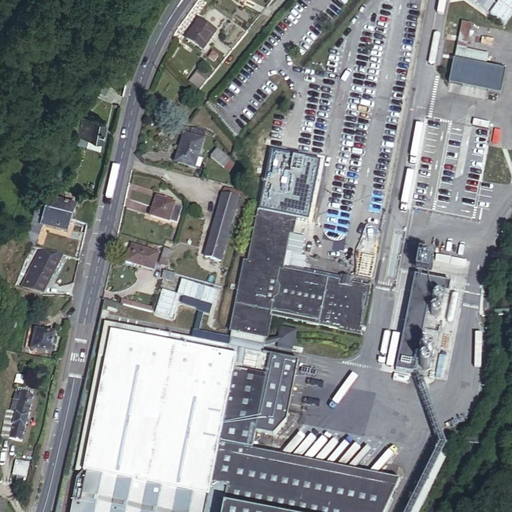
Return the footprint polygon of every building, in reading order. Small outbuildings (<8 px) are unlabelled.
[(224,0),(236,9),(243,0),(224,0)] [(456,45),(466,47),(472,22),(462,20),(456,45)] [(194,27),(182,47),(199,59),(212,37),(194,27)] [(468,55),(486,59),(488,53),(469,49),(468,55)] [(506,67),(454,55),(449,79),(500,91),(506,67)] [(195,98),(204,87),(194,77),(184,88),(195,98)] [(113,106),(116,98),(101,93),(99,100),(113,106)] [(108,151),(111,134),(100,131),(101,128),(93,127),(92,130),(89,130),(86,146),(108,151)] [(188,127),(178,163),(194,168),(205,133),(188,127)] [(218,150),(210,158),(219,169),(226,162),(218,150)] [(270,168),(261,207),(309,218),(318,179),(270,168)] [(205,256),(202,264),(212,266),(232,198),(220,194),(202,254),(205,256)] [(64,200),(58,218),(78,225),(82,212),(67,208),(69,202),(64,200)] [(150,221),(165,225),(171,207),(156,202),(150,221)] [(171,207),(165,225),(168,226),(174,208),(171,207)] [(301,237),(305,221),(268,213),(256,266),(252,265),(234,348),(151,329),(149,338),(117,331),(87,470),(81,479),(73,511),(390,511),(403,485),(256,453),(260,435),(278,439),(291,424),(304,365),(252,353),(254,346),(270,349),(277,318),(365,338),(375,291),(360,287),(361,283),(311,271),(314,259),(309,258),(313,240),(301,237)] [(78,225),(58,218),(52,237),(58,239),(59,233),(74,237),(78,225)] [(125,264),(149,272),(154,259),(129,251),(125,264)] [(68,263),(50,257),(31,299),(46,302),(51,303),(68,263)] [(160,272),(158,281),(179,286),(180,278),(160,272)] [(406,324),(391,321),(383,370),(400,372),(401,364),(414,366),(422,307),(409,305),(406,324)] [(40,323),(32,353),(58,360),(62,343),(54,340),(58,328),(40,323)] [(25,455),(27,447),(39,405),(20,400),(14,420),(19,422),(12,452),(25,455)] [(438,457),(410,511),(426,511),(451,463),(438,457)] [(25,468),(21,485),(36,487),(40,472),(25,468)] [(0,511),(7,511),(9,506),(0,503),(0,511)]
